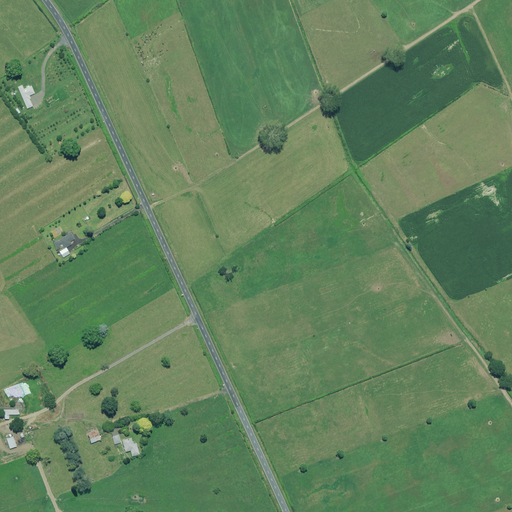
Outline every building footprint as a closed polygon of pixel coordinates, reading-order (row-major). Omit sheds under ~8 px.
[(25,89),(23,85),(19,87),(28,109),(33,106),(30,99),(31,98),(30,96),(35,93),(32,86),(25,89)] [(75,240),(72,233),(65,237),(54,243),(57,250),(64,247),(64,248),(72,245),(71,242),(75,240)] [(70,254),(67,248),(60,252),(64,258),(70,254)] [(19,415),(19,410),(5,410),(5,420),(10,419),(10,415),(19,415)] [(101,440),(98,430),(88,434),(92,444),(101,440)] [(122,443),(120,435),(113,437),(115,445),(122,443)] [(17,447),(13,437),(7,439),(10,449),(17,447)] [(133,442),(132,438),(123,441),(126,453),(131,451),(133,457),(140,455),(137,443),(135,444),(134,442),(133,442)]
